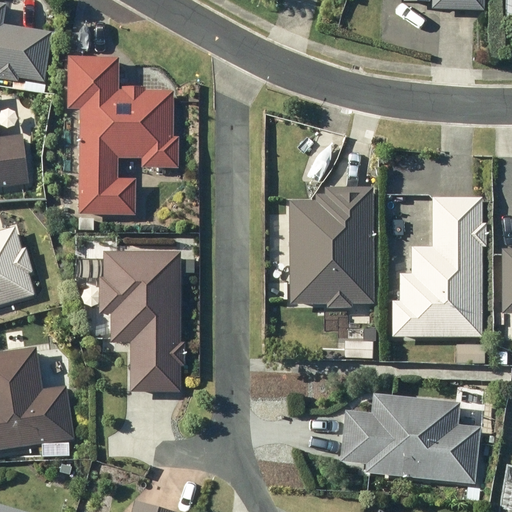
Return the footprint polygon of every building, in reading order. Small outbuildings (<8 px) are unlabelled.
[(397,0),(397,1),(426,2),(426,7),(478,9),(478,0),(397,0)] [(38,31),(2,25),(0,25),(0,10),(1,7),(0,6),(0,81),(14,84),(14,81),(39,85),(48,33),(38,31)] [(118,58),(61,55),(58,107),(74,108),(70,214),(130,217),(132,178),(112,177),(113,160),(136,161),(135,170),(174,172),(175,133),(168,132),(170,90),(117,87),(118,58)] [(0,186),(25,183),(18,136),(0,138),(0,186)] [(364,305),(368,189),(320,187),(320,193),(309,193),(309,200),(285,199),(283,306),(320,307),(320,309),(349,310),(350,304),(364,305)] [(423,337),(476,339),(479,247),(481,247),(482,223),(477,223),(479,198),(428,196),(426,247),(406,246),(405,274),(395,274),(394,301),(387,301),(386,337),(423,339),(423,337)] [(0,303),(30,296),(12,228),(0,231),(0,303)] [(511,249),(495,249),(493,313),(511,313),(511,249)] [(175,396),(180,253),(96,250),(95,277),(89,277),(88,313),(103,313),(103,342),(126,343),(124,395),(175,396)] [(372,341),(342,340),(342,358),(371,359),(372,341)] [(27,347),(0,351),(0,449),(71,438),(63,386),(34,390),(27,347)] [(424,482),(462,484),(468,484),(470,427),(455,426),(456,399),(365,395),(364,413),(337,412),(334,463),(362,464),(362,473),(390,474),(389,477),(425,479),(424,482)] [(166,511),(127,502),(124,511),(166,511)]
